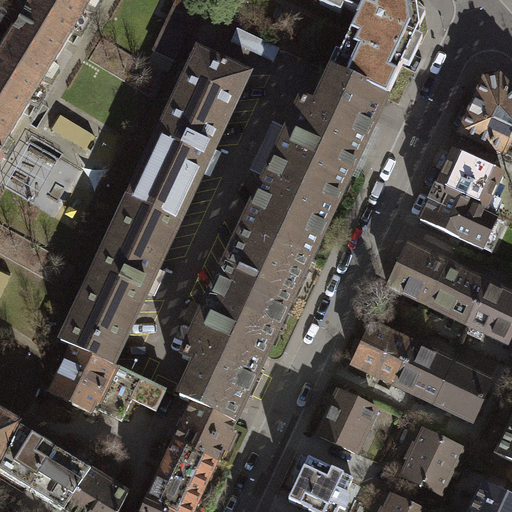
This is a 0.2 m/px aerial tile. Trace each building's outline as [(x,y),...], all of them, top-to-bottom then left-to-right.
[(0,60),(38,83),(81,12),(61,0),(34,0),(19,25),(0,56),(0,60)] [(61,0),(81,12),(88,0),(61,0)] [(319,0),(327,0),(359,15),(366,0),(313,0),(317,3),(319,0)] [(366,0),(359,15),(331,75),(386,101),(405,55),(415,57),(423,39),(414,38),(425,16),(416,13),(415,0),(366,0)] [(197,10),(176,1),(153,52),(173,61),(197,10)] [(130,198),(181,222),(209,163),(250,77),(198,52),(130,198)] [(0,154),(0,143),(38,83),(0,60),(0,162),(3,157),(0,154)] [(264,180),(180,359),(195,362),(183,396),(179,398),(191,405),(233,423),(235,419),(264,366),(347,183),(367,139),(386,101),(331,75),(316,109),(300,101),(297,109),(288,128),(264,180)] [(482,82),(457,135),(511,159),(511,97),(497,80),(482,82)] [(264,180),(288,128),(274,122),(250,174),(264,180)] [(502,176),(449,153),(420,219),(452,236),(484,253),(497,221),(486,215),(495,194),(502,176)] [(181,222),(130,198),(60,342),(113,366),(155,277),(181,222)] [(436,260),(406,247),(387,289),(506,346),(511,333),(511,298),(500,292),(470,277),(436,260)] [(491,380),(372,324),(351,366),(381,380),(414,397),(448,413),(471,424),(491,380)] [(113,366),(60,342),(39,390),(91,413),(95,404),(109,373),(116,376),(119,369),(113,366)] [(139,377),(119,369),(116,376),(109,373),(95,404),(122,416),(129,399),(139,377)] [(139,377),(129,399),(157,411),(166,390),(139,377)] [(375,409),(339,391),(317,436),(353,454),(375,409)] [(191,405),(175,442),(216,463),(233,423),(191,405)] [(0,463),(18,425),(0,413),(0,463)] [(511,421),(496,457),(511,463),(511,421)] [(0,463),(0,472),(30,493),(54,451),(18,425),(0,463)] [(461,449),(425,432),(403,476),(439,494),(461,449)] [(175,442),(147,501),(171,511),(191,511),(216,463),(175,442)] [(30,493),(63,511),(67,511),(90,471),(54,451),(30,493)] [(326,511),(345,473),(309,457),(288,503),(307,511),(326,511)] [(118,511),(129,493),(90,471),(67,511),(118,511)] [(471,511),(511,511),(511,499),(484,487),(471,511)] [(424,511),(392,497),(385,511),(424,511)] [(141,511),(171,511),(147,501),(141,511)]
